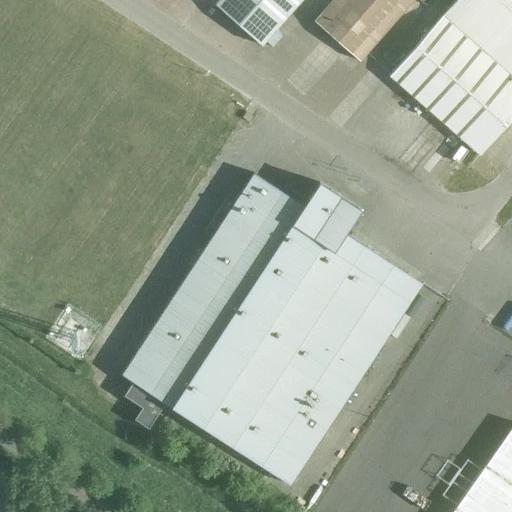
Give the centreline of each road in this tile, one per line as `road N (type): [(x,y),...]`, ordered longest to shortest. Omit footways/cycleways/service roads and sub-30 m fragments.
road 1 (unclassified): [(511,177),(497,194),(462,205),(416,194),(123,0)]
road 2 (unclassified): [(107,511),(0,435)]
